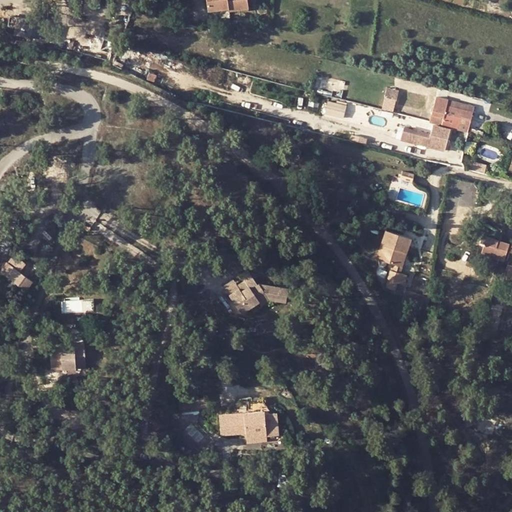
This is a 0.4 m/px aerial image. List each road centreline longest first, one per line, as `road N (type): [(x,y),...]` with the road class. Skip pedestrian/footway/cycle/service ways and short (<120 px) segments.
road 1 (unclassified): [(86,127),(80,194),(0,414)]
road 2 (unclassified): [(0,81),(82,96),(93,111),(86,127)]
